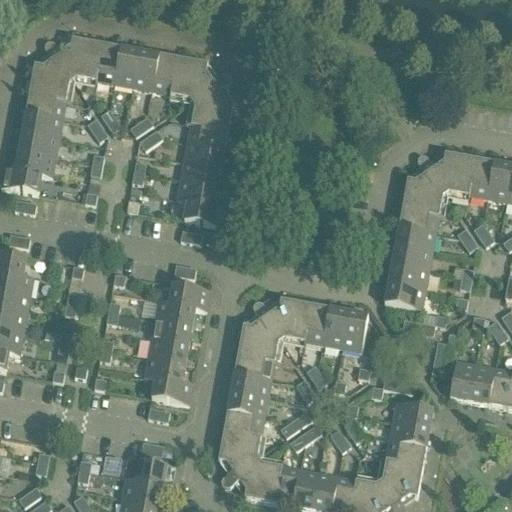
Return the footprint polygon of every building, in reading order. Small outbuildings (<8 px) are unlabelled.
[(71,52),(61,59),(55,50),(46,56),(52,65),(46,69),(43,72),(38,71),(35,70),(29,101),(66,107),(70,88),(77,84),(96,87),(102,50),(72,44),(71,52)] [(102,50),(96,87),(115,91),(122,53),(102,50)] [(122,53),(115,91),(134,94),(140,57),(122,53)] [(152,97),(159,60),(140,57),(134,94),(152,97)] [(159,60),(152,97),(171,101),(178,64),(159,60)] [(190,104),(191,106),(195,111),(191,130),(228,137),(234,107),(226,105),(219,96),(228,90),(222,80),(213,87),(209,81),(207,77),(208,69),(191,66),(178,64),(171,101),(190,104)] [(66,107),(29,101),(26,120),(63,126),(66,107)] [(110,115),(101,121),(107,130),(116,124),(110,115)] [(63,126),(26,120),(22,138),(59,145),(63,126)] [(154,131),(148,122),(139,128),(145,137),(154,131)] [(96,124),(88,130),(94,139),(102,133),(96,124)] [(113,138),(122,132),(116,124),(107,130),(113,138)] [(130,134),(136,143),(145,137),(139,128),(130,134)] [(188,149),(192,150),(225,156),(228,137),(191,130),(188,149)] [(100,148),(108,142),(102,133),(94,139),(100,148)] [(163,144),(157,136),(148,142),(154,150),(163,144)] [(19,156),(56,163),(59,145),(22,138),(19,156)] [(140,148),(146,156),(154,150),(148,142),(140,148)] [(192,150),(188,149),(184,168),(192,169),(221,175),(225,156),(192,150)] [(42,182),(52,184),(56,163),(19,156),(16,175),(15,176),(42,181),(42,182)] [(443,200),(447,197),(469,202),(475,164),(445,159),(444,167),(434,173),(428,164),(419,171),(425,180),(415,186),(408,185),(402,214),(439,221),(443,200)] [(104,162),(94,160),(92,170),(103,172),(104,162)] [(475,164),(469,202),(488,205),(495,168),(475,164)] [(136,168),(134,177),(145,179),(146,169),(136,168)] [(192,169),(184,168),(181,186),(191,188),(218,193),(221,175),(192,169)] [(506,208),(511,176),(511,171),(495,168),(488,205),(506,208)] [(103,172),(92,170),(90,181),(101,183),(103,172)] [(38,200),(42,182),(42,181),(15,176),(16,175),(5,173),(1,193),(38,200)] [(145,179),(134,177),(132,188),(143,190),(145,179)] [(218,193),(191,188),(181,186),(177,207),(188,208),(188,207),(214,212),(215,211),(218,193)] [(97,200),(87,198),(85,209),(96,211),(97,200)] [(17,206),(15,216),(35,220),(37,209),(17,206)] [(139,208),(129,206),(127,217),(137,219),(139,208)] [(191,228),(221,234),(225,213),(215,211),(214,212),(188,207),(188,208),(184,227),(191,228)] [(458,208),(456,209),(465,222),(466,209),(458,208)] [(439,221),(402,214),(399,233),(436,240),(439,221)] [(483,229),(474,235),(480,244),(489,238),(483,230),(483,229)] [(436,240),(399,233),(395,252),(432,259),(436,240)] [(466,234),(457,240),(460,245),(463,249),(472,243),(466,234)] [(191,238),(183,236),(181,247),(191,249),(201,250),(203,240),(191,238)] [(486,253),(495,247),(489,238),(480,244),(486,253)] [(11,240),(9,251),(29,254),(31,243),(11,240)] [(503,248),(509,257),(511,254),(511,242),(503,248)] [(469,258),(478,252),(472,243),(463,249),(469,258)] [(392,271),(429,278),(432,259),(395,252),(392,271)] [(0,258),(0,278),(23,283),(23,282),(27,263),(0,258)] [(174,281),(191,284),(194,285),(196,274),(191,273),(176,270),(174,281)] [(429,278),(392,271),(388,290),(425,297),(429,278)] [(74,272),(72,282),(82,284),(84,274),(74,272)] [(461,284),(472,286),(474,275),(463,274),(461,284)] [(0,278),(0,296),(30,303),(34,284),(23,282),(23,283),(0,278)] [(124,292),(126,281),(116,279),(114,290),(124,292)] [(472,286),(461,284),(459,294),(470,296),(472,286)] [(191,293),(173,290),(169,309),(196,314),(195,315),(206,317),(210,297),(191,293)] [(385,310),(422,317),(425,297),(388,290),(385,310)] [(0,316),(27,321),(30,303),(0,296),(0,316)] [(79,302),(69,300),(67,309),(77,311),(79,302)] [(456,314),(466,316),(468,305),(458,303),(456,314)] [(278,349),(285,344),(304,347),(310,310),(281,305),(280,313),(270,319),(264,310),(254,317),(261,326),(257,328),(251,332),(243,331),(238,362),(275,369),(278,349)] [(121,309),(110,307),(109,317),(119,319),(121,309)] [(169,309),(159,307),(155,327),(192,333),(195,315),(196,314),(169,309)] [(65,321),(75,323),(77,311),(67,309),(65,321)] [(323,351),(330,314),(310,310),(304,347),(323,351)] [(330,314),(323,351),(342,354),(348,317),(330,314)] [(0,336),(23,341),(27,322),(27,321),(0,316),(0,336)] [(107,328),(117,330),(119,319),(109,317),(107,328)] [(362,358),(368,321),(348,317),(342,354),(362,358)] [(511,319),(510,317),(501,323),(508,332),(511,328),(511,319)] [(404,325),(402,335),(433,341),(435,331),(445,333),(447,322),(437,321),(435,331),(404,325)] [(474,322),(472,333),(483,335),(485,324),(474,322)] [(496,326),(488,332),(494,341),(503,335),(496,326)] [(192,333),(155,327),(152,345),(189,352),(191,338),(192,333)] [(500,350),(508,344),(503,335),(494,341),(500,350)] [(23,341),(0,336),(0,356),(9,358),(9,359),(20,361),(23,341)] [(72,340),(62,338),(60,348),(70,350),(72,340)] [(442,381),(448,350),(458,352),(460,341),(449,339),(448,349),(438,347),(432,379),(442,381)] [(114,347),(103,345),(102,356),(112,357),(114,347)] [(148,364),(185,371),(189,352),(152,345),(148,364)] [(376,345),(370,375),(360,373),(358,384),(369,386),(370,376),(380,378),(386,347),(376,345)] [(58,358),(68,360),(70,350),(60,348),(58,358)] [(0,376),(6,378),(9,359),(9,358),(0,356),(0,376)] [(100,362),(100,366),(110,368),(112,357),(102,356),(100,362)] [(275,369),(238,362),(234,380),(272,387),(275,369)] [(182,390),(182,389),(185,371),(148,364),(145,384),(155,386),(155,385),(182,390)] [(456,367),(454,383),(450,404),(469,408),(476,371),(456,367)] [(315,371),(307,377),(313,386),(321,380),(319,376),(315,371)] [(488,411),(495,374),(476,371),(469,408),(488,411)] [(86,376),(75,374),(73,384),(84,387),(86,376)] [(511,377),(495,374),(488,411),(508,415),(511,392),(511,377)] [(65,378),(55,376),(53,387),(63,388),(65,378)] [(272,387),(234,380),(231,398),(268,405),(272,387)] [(319,395),(327,389),(321,380),(313,386),(319,395)] [(107,385),(96,384),(94,394),(105,396),(107,385)] [(383,395),(414,400),(416,390),(415,390),(385,384),(383,394),(373,392),(371,403),(381,405),(383,395)] [(189,412),(191,398),(193,391),(182,389),(182,390),(155,385),(155,386),(152,405),(189,412)] [(305,385),(296,391),(302,400),(311,394),(305,385)] [(336,387),(334,397),(344,399),(346,388),(336,387)] [(308,408),(317,403),(311,394),(302,400),(308,408)] [(268,405),(231,398),(228,418),(265,424),(268,405)] [(277,400),(276,407),(285,408),(286,402),(277,400)] [(412,411),(396,408),(393,428),(430,435),(434,415),(412,411)] [(359,411),(348,409),(346,420),(357,422),(359,411)] [(170,417),(150,414),(148,424),(168,428),(170,417)] [(313,425),(307,417),(297,423),(304,432),(313,425)] [(224,437),(261,443),(265,424),(228,418),(224,437)] [(281,435),(287,443),(304,432),(297,423),(289,429),(281,435)] [(353,425),(344,431),(350,440),(359,434),(353,425)] [(389,447),(427,453),(430,435),(393,428),(389,447)] [(322,439),(316,431),(307,437),(313,445),(322,439)] [(356,449),(365,443),(359,434),(350,440),(356,449)] [(339,435),(330,441),(336,449),(345,443),(339,435)] [(246,496),(244,504),(275,509),(281,472),(260,468),(257,465),(261,443),(224,437),(219,467),(226,468),(231,474),(233,477),(224,484),(230,493),(239,487),(241,489),(246,496)] [(290,448),(296,457),(304,452),(305,451),(313,445),(307,437),(290,448)] [(342,458),(351,452),(345,443),(336,449),(342,458)] [(386,465),(423,473),(427,453),(389,447),(386,465)] [(162,462),(164,452),(144,448),(142,459),(162,462)] [(50,460),(40,459),(38,469),(48,471),(50,460)] [(410,502),(418,503),(423,473),(386,465),(383,485),(376,490),(356,486),(352,511),(403,511),(400,508),(404,506),(410,502)] [(79,476),(90,478),(91,468),(81,466),(79,476)] [(173,495),(177,474),(140,467),(137,486),(137,487),(163,492),(163,493),(173,495)] [(91,468),(90,478),(98,480),(100,470),(91,468)] [(36,479),(46,481),(48,471),(38,469),(36,479)] [(288,511),(293,511),(300,476),(281,472),(275,509),(288,511)] [(77,487),(88,489),(90,478),(79,476),(77,487)] [(313,511),(319,479),(300,476),(293,511),(313,511)] [(319,479),(313,511),(333,511),(338,483),(319,479)] [(338,483),(333,511),(352,511),(356,486),(338,483)] [(123,503),(160,510),(163,493),(163,492),(137,487),(137,486),(126,484),(123,503)] [(42,501),(36,493),(28,498),(34,507),(42,501)] [(19,505),(23,511),(26,511),(34,507),(28,498),(19,505)] [(82,501),(74,507),(77,511),(84,511),(88,509),(82,501)] [(121,511),(159,511),(160,510),(123,503),(121,511)]
